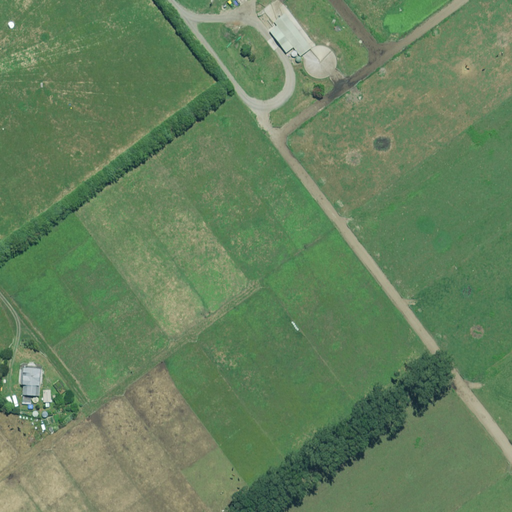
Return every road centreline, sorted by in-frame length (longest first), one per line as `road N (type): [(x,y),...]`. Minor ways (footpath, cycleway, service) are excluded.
road 1 (track): [(271,111),(511,434)]
road 2 (track): [(285,133),(465,0)]
road 3 (track): [(271,111),(298,80),(299,62),(260,0)]
